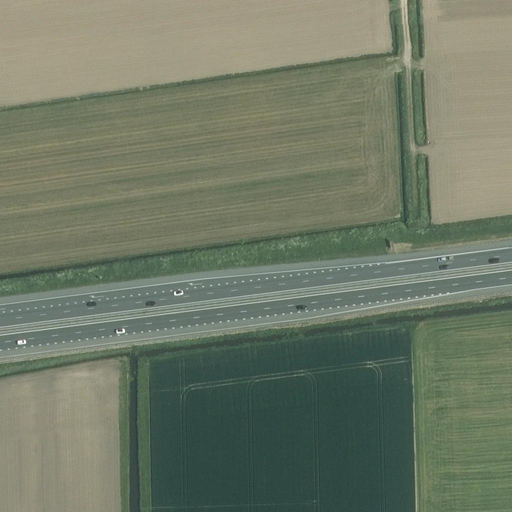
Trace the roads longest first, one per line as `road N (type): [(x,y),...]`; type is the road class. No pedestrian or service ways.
road 1 (motorway): [(0,342),(511,277)]
road 2 (motorway): [(511,254),(0,319)]
road 3 (track): [(416,196),(405,0)]
